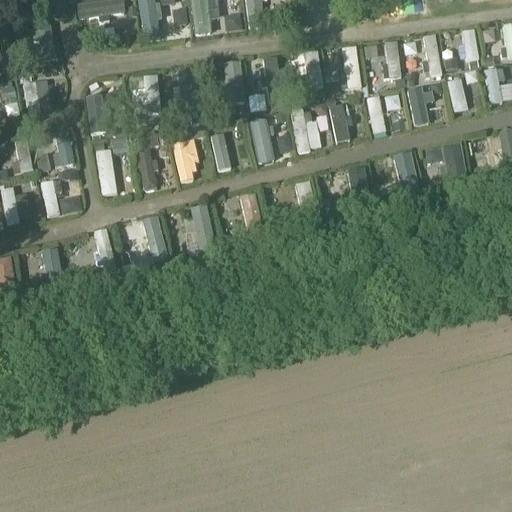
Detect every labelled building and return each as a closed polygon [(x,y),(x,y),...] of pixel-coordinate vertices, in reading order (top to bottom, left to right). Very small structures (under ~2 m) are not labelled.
[(150,0),(143,0),(134,2),(142,45),(157,42),(154,24),(159,23),(157,8),(152,9),(150,0)] [(172,8),(170,0),(157,0),(159,10),(172,8)] [(207,25),(203,0),(186,0),(192,40),(209,38),(207,25)] [(242,0),(247,33),(262,31),(259,6),(266,5),(265,0),(242,0)] [(74,9),(76,24),(122,17),(119,2),(74,9)] [(36,35),(30,36),(32,46),(38,45),(39,49),(34,50),(37,66),(55,63),(49,28),(35,31),(36,35)] [(511,28),(501,30),(505,64),(511,63),(511,28)] [(394,46),(410,46),(410,32),(393,32),(394,46)] [(459,36),(464,65),(477,63),(472,34),(459,36)] [(0,71),(1,71),(1,73),(13,71),(8,36),(0,37),(0,71)] [(440,79),(433,40),(421,42),(428,81),(440,79)] [(399,80),(395,47),(383,48),(387,82),(399,80)] [(345,93),(359,92),(354,52),(340,54),(345,93)] [(315,55),(300,58),(307,93),(321,90),(315,55)] [(481,63),(482,71),(492,70),(491,62),(481,63)] [(266,92),(266,96),(279,94),(274,63),(261,65),(264,82),(258,83),(260,93),(266,92)] [(456,73),(455,63),(442,65),(443,75),(456,73)] [(467,66),(468,73),(477,72),(476,65),(467,66)] [(226,109),(241,107),(236,67),(221,69),(226,109)] [(500,108),(495,73),(482,75),(487,110),(500,108)] [(174,80),(169,81),(173,106),(174,106),(176,118),(179,118),(196,116),(190,75),(174,78),(174,80)] [(298,93),(297,81),(283,83),(284,95),(298,93)] [(143,96),(129,97),(131,122),(158,119),(155,82),(142,83),(143,96)] [(366,98),(376,96),(375,84),(364,86),(366,98)] [(445,87),(452,117),(466,114),(459,84),(445,87)] [(22,89),(27,118),(39,116),(38,112),(50,110),(46,85),(34,87),(22,89)] [(326,89),(327,99),(338,97),(336,87),(326,89)] [(14,91),(4,93),(5,102),(15,100),(14,91)] [(419,92),(405,95),(412,131),(426,128),(419,92)] [(474,113),(483,111),(480,100),(471,102),(474,113)] [(83,103),(88,138),(103,136),(101,122),(107,121),(105,110),(100,111),(98,101),(83,103)] [(372,138),(383,136),(377,101),(365,103),(372,138)] [(313,109),(314,116),(318,120),(324,119),(322,108),(313,109)] [(227,111),(209,114),(211,128),(229,125),(227,111)] [(327,113),(334,147),(347,145),(340,111),(327,113)] [(159,121),(151,122),(152,133),(161,132),(159,121)] [(189,123),(190,133),(202,131),(201,121),(189,123)] [(290,123),(296,159),(307,157),(307,153),(302,127),(301,121),(290,123)] [(402,134),(401,125),(391,126),(392,135),(402,134)] [(264,127),(248,130),(256,171),(272,168),(267,142),(272,141),(270,133),(265,134),(264,127)] [(56,157),(51,158),(54,172),(72,168),(66,135),(53,138),(56,157)] [(511,182),(511,141),(511,135),(497,138),(506,184),(511,182)] [(155,138),(133,142),(142,195),(155,193),(151,175),(156,174),(155,165),(170,162),(168,150),(161,151),(160,149),(157,149),(155,138)] [(222,147),(221,140),(209,143),(216,176),(228,173),(224,156),(229,155),(227,146),(222,147)] [(183,143),(172,145),(180,185),(192,183),(190,176),(183,143)] [(11,167),(13,179),(32,176),(26,146),(14,148),(18,166),(11,167)] [(443,173),(437,174),(439,187),(445,185),(449,202),(450,202),(453,215),(469,212),(467,199),(468,199),(458,150),(439,154),(443,173)] [(101,202),(113,200),(111,189),(108,175),(104,155),(93,157),(101,202)] [(409,160),(391,164),(402,210),(420,206),(409,160)] [(36,171),(38,182),(52,179),(50,169),(36,171)] [(353,201),(347,202),(349,215),(355,214),(358,231),(371,228),(361,174),(348,177),(353,201)] [(54,183),(43,186),(50,221),(61,218),(54,183)] [(488,185),(471,188),(473,200),(490,197),(488,185)] [(300,220),(302,227),(316,224),(307,186),(294,189),(298,211),(293,212),(295,221),(300,220)] [(14,201),(12,193),(0,195),(0,197),(6,231),(19,229),(19,225),(14,201)] [(253,201),(238,204),(248,248),(262,245),(253,201)] [(193,236),(188,237),(190,248),(196,247),(202,274),(217,271),(204,209),(188,212),(193,236)] [(337,231),(335,217),(325,218),(327,232),(337,231)] [(151,260),(162,257),(153,220),(141,223),(151,260)] [(101,273),(113,270),(104,234),(92,237),(101,273)] [(334,235),(323,238),(325,247),(336,244),(334,235)] [(41,288),(47,287),(48,294),(62,291),(56,256),(42,258),(45,278),(40,279),(41,288)] [(119,258),(121,268),(128,266),(126,256),(119,258)] [(0,310),(0,312),(17,309),(9,263),(0,264),(0,310)] [(190,275),(188,265),(176,267),(178,278),(190,275)] [(117,279),(109,281),(111,291),(120,288),(117,279)] [(89,282),(76,285),(79,295),(91,292),(89,282)] [(53,297),(56,309),(67,307),(64,294),(53,297)] [(28,322),(36,321),(35,312),(26,313),(28,322)]
